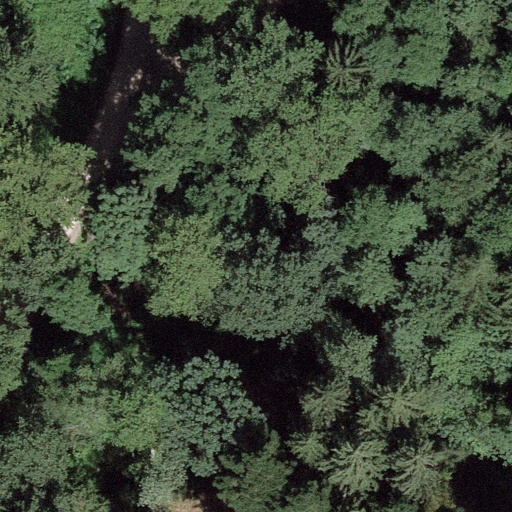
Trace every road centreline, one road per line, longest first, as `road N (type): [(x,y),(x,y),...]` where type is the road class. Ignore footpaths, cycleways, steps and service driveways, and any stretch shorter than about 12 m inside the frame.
road 1 (track): [(294,0),(93,122)]
road 2 (track): [(93,122),(0,243)]
road 3 (track): [(114,0),(93,122)]
